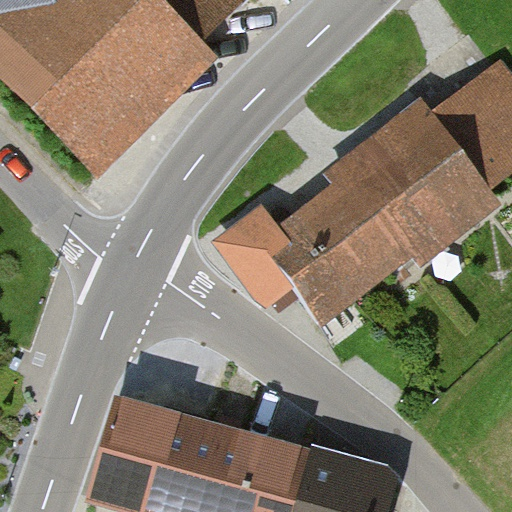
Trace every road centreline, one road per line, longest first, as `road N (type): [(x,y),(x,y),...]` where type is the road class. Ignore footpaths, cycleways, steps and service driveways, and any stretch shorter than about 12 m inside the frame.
road 1 (unclassified): [(133,272),(321,390),(414,462),(460,511)]
road 2 (unknown): [(262,98),(348,163),(449,84),(456,62),(358,0)]
road 3 (tertiary): [(357,0),(188,181),(133,272)]
road 4 (tertiary): [(133,272),(37,511)]
road 5 (unclassified): [(0,150),(62,219),(133,272)]
